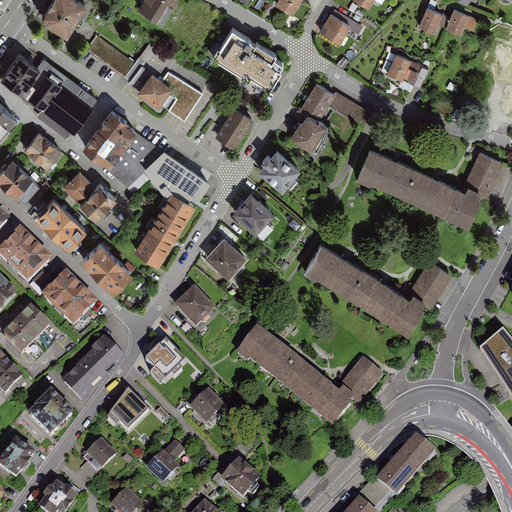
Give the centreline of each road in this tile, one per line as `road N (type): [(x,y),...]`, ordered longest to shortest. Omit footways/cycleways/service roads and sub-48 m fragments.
road 1 (residential): [(10,20),(235,176)]
road 2 (residential): [(511,143),(409,115),(308,57)]
road 3 (residential): [(143,330),(126,366),(16,511)]
road 4 (residential): [(442,409),(451,338),(511,217)]
road 5 (residential): [(0,197),(143,330)]
road 6 (residential): [(235,176),(143,330)]
road 7 (secondary): [(306,511),(399,419),(442,409)]
road 8 (residential): [(308,57),(235,176)]
